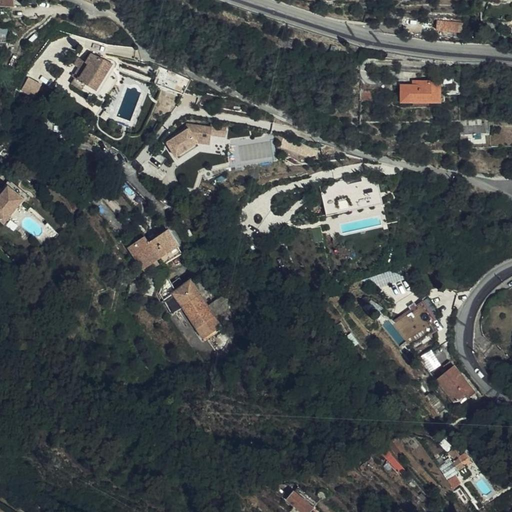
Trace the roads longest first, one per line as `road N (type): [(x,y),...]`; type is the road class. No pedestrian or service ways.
road 1 (residential): [(511,197),(321,138),(148,55),(125,23),(76,0)]
road 2 (tertiary): [(511,58),(419,50),(249,0)]
road 3 (tertiary): [(511,400),(472,367),(463,334),(473,300),(511,266)]
